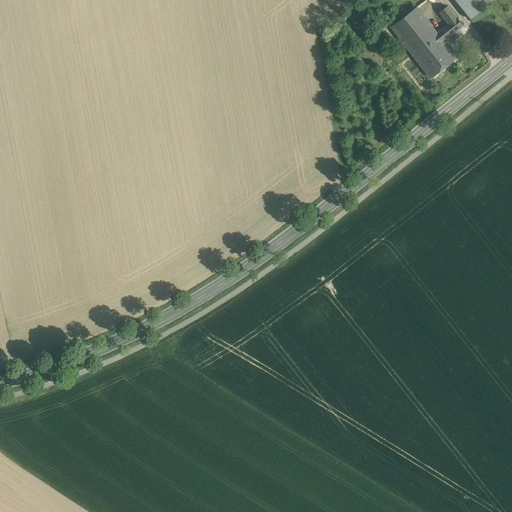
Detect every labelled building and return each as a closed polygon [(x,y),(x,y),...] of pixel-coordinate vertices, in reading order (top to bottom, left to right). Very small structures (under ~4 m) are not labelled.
[(485,7),(479,0),(454,0),(472,22),(479,17),(476,14),(485,7)] [(462,25),(447,6),(439,12),(448,24),(435,34),(437,37),(441,42),(462,25)] [(435,34),(415,8),(392,26),(414,54),(437,37),(435,34)] [(441,42),(437,37),(414,54),(431,76),(455,59),(441,42)] [(465,59),(459,64),(462,69),(469,64),(465,59)]
